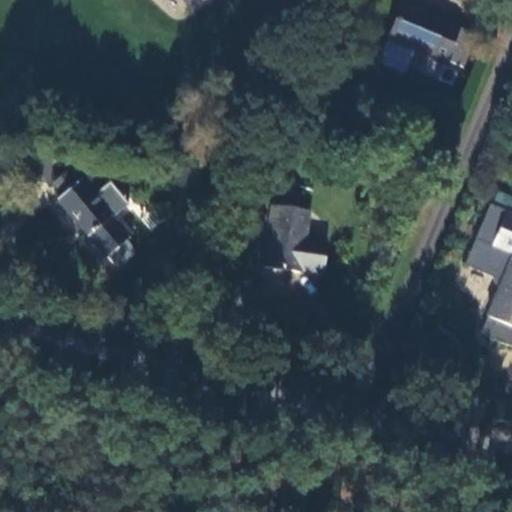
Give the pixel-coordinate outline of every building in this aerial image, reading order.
[(177,0),(188,12),(206,3),(206,0),(177,0)] [(461,26),(404,3),(389,40),(446,62),(461,26)] [(79,162),(55,181),(63,190),(53,198),(101,258),(108,253),(117,264),(135,250),(125,238),(132,233),(114,211),(127,201),(111,181),(101,189),(79,162)] [(494,319),(511,326),(511,213),(493,206),(472,257),(477,265),(498,275),(505,291),(494,319)] [(311,213),(276,207),(265,268),(304,274),(305,268),(326,272),(330,246),(306,242),(311,213)]
